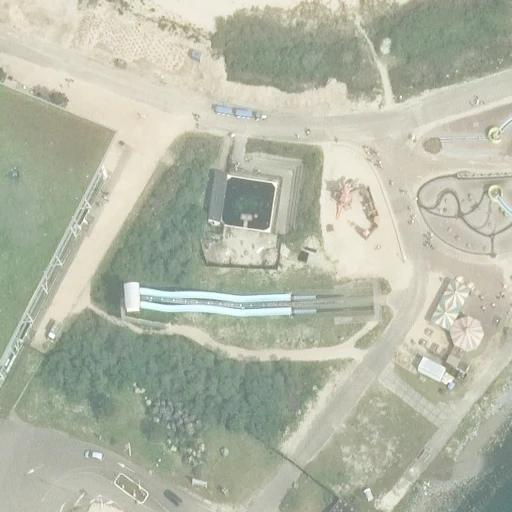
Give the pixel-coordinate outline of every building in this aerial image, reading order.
[(0,386),(4,378),(21,344),(82,226),(106,178),(10,129),(0,124),(0,386)] [(219,225),(227,176),(223,176),(218,175),(214,175),(207,225),(219,226),(219,225)] [(138,301),(137,297),(123,298),(124,307),(124,318),(138,318),(138,312),(138,306),(138,301)] [(477,351),(483,339),(478,326),(467,320),(454,325),(449,336),(453,349),(464,355),(477,351)] [(421,360),(415,371),(437,382),(442,371),(421,360)] [(351,511),(339,502),(331,511),(351,511)]
